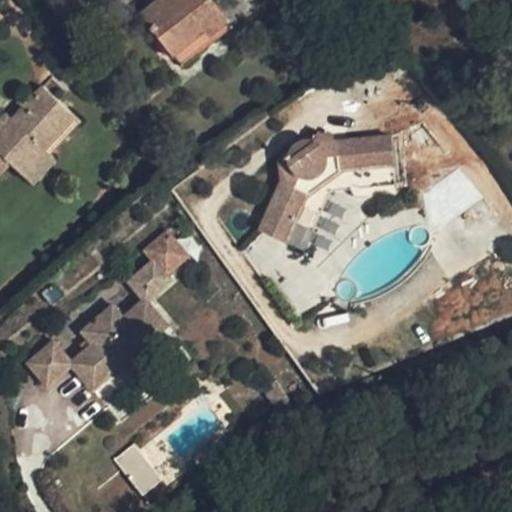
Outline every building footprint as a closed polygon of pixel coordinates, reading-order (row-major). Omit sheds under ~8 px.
[(159,0),(143,12),(177,54),(205,31),(211,37),(230,22),(212,0),(159,0)] [(205,31),(177,54),(188,68),(236,30),(230,22),(211,37),(205,31)] [(43,86),(12,118),(7,124),(1,119),(0,119),(0,171),(9,162),(21,173),(45,147),(56,135),(63,142),(81,122),(43,86)] [(7,124),(12,118),(7,113),(1,119),(7,124)] [(260,230),(286,243),(306,197),(344,168),(395,163),(393,134),(342,140),(321,132),(316,138),(302,135),(288,144),(285,150),(285,159),(278,161),(280,185),(260,230)] [(51,154),(63,142),(56,135),(45,147),(51,154)] [(45,147),(21,173),(32,183),(55,158),(51,154),(45,147)] [(306,197),(286,243),(305,252),(330,192),(397,184),(395,163),(344,168),(306,197)] [(128,282),(140,297),(166,275),(187,257),(167,233),(145,251),(153,261),(128,282)] [(140,297),(143,300),(144,299),(146,301),(171,281),(166,275),(140,297)] [(69,305),(52,284),(41,294),(57,314),(69,305)] [(144,299),(143,300),(122,319),(111,306),(81,332),(91,345),(70,362),(72,365),(92,389),(114,371),(121,379),(151,353),(145,345),(167,326),(146,301),(144,299)] [(42,380),(67,360),(52,342),(27,363),(42,380)] [(72,365),(70,362),(67,360),(42,380),(46,385),(72,365)] [(288,399),(275,381),(263,390),(276,408),(288,399)] [(137,494),(157,484),(140,448),(120,458),(137,494)]
